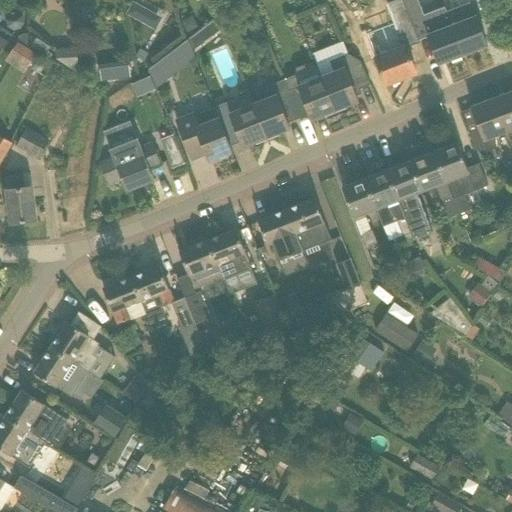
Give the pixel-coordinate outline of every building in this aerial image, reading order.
[(412,20),(404,0),(395,0),(386,4),(396,29),(385,34),(392,51),(376,58),(386,84),(417,73),(407,47),(420,42),(411,20),(412,20)] [(133,17),(140,5),(133,1),(126,14),(133,17)] [(454,8),(447,12),(463,55),(488,45),(476,15),(475,16),(470,2),(454,8)] [(424,21),(429,34),(441,63),(463,55),(447,12),(424,21)] [(24,23),(23,17),(17,13),(10,14),(6,20),(8,27),(14,31),(21,29),(24,23)] [(198,27),(193,15),(182,21),(187,32),(198,27)] [(188,39),(189,41),(193,51),(223,28),(219,17),(188,39)] [(29,46),(29,33),(24,33),(20,36),(18,39),(29,46)] [(0,52),(1,53),(8,42),(0,36),(0,52)] [(54,55),(48,51),(51,47),(37,37),(30,46),(50,60),(54,55)] [(13,65),(25,45),(19,41),(6,62),(13,65)] [(196,59),(193,51),(189,41),(150,70),(157,89),(196,59)] [(25,45),(13,65),(25,73),(37,53),(25,45)] [(80,75),(77,47),(56,49),(56,58),(80,75)] [(141,48),(136,57),(144,61),(149,53),(141,48)] [(355,92),(372,85),(361,61),(349,54),(330,61),(335,72),(322,77),(336,112),(347,108),(346,105),(359,101),(355,92)] [(101,79),(131,77),(130,62),(100,65),(101,79)] [(324,114),(325,117),(336,112),(322,77),(305,84),(295,75),(284,80),(289,91),(288,91),(297,114),(308,110),(312,119),(324,114)] [(268,140),(279,135),(278,133),(290,128),(286,118),(297,114),(288,91),(289,91),(284,80),(266,87),(266,100),(254,105),(268,140)] [(511,91),(494,98),(507,132),(511,130),(511,91)] [(477,148),(483,153),(497,148),(496,136),(507,132),(494,98),(472,106),(480,127),(469,131),(477,148)] [(256,142),(257,144),(268,140),(254,105),(242,109),(232,100),(215,107),(229,141),(240,137),(243,147),(256,142)] [(220,159),(228,156),(227,153),(233,151),(229,141),(215,107),(177,122),(191,156),(205,150),(209,160),(219,156),(220,159)] [(27,127),(17,145),(40,158),(50,140),(27,127)] [(165,151),(178,146),(173,134),(160,140),(165,151)] [(150,168),(161,164),(153,142),(141,147),(140,143),(137,138),(111,149),(114,158),(100,163),(108,184),(122,178),(127,191),(154,180),(150,168)] [(468,168),(458,142),(435,151),(460,214),(471,209),(465,194),(488,185),(479,163),(468,168)] [(448,218),(460,214),(435,151),(411,161),(423,190),(436,185),(448,218)] [(433,232),(417,192),(423,190),(411,161),(387,170),(412,233),(414,239),(433,232)] [(377,208),(384,226),(399,220),(404,235),(412,233),(387,170),(366,178),(377,208)] [(12,223),(37,220),(32,186),(25,187),(24,174),(6,176),(8,190),(7,190),(12,223)] [(354,217),(356,216),(365,213),(377,208),(366,178),(343,187),(354,217)] [(315,198),(287,209),(303,250),(329,240),(331,239),(315,198)] [(287,209),(258,220),(268,244),(273,242),(280,261),(304,252),(303,250),(287,209)] [(250,265),(236,229),(208,240),(222,277),(223,279),(251,268),(250,265)] [(363,234),(368,249),(379,245),(373,230),(363,234)] [(180,251),(189,274),(189,275),(190,275),(195,288),(222,277),(208,240),(180,251)] [(338,263),(348,289),(360,285),(350,258),(338,263)] [(161,307),(172,303),(174,302),(169,290),(170,290),(160,265),(132,277),(141,302),(145,313),(150,324),(165,318),(161,307)] [(141,302),(132,277),(104,288),(113,312),(113,311),(118,324),(145,313),(141,302)] [(468,297),(481,307),(492,292),(479,283),(468,297)] [(189,305),(195,322),(196,324),(211,317),(201,291),(186,297),(189,305)] [(295,294),(279,300),(285,315),(301,308),(295,294)] [(451,298),(432,313),(466,335),(474,325),(451,298)] [(275,300),(256,308),(264,326),(283,318),(275,300)] [(407,351),(418,333),(387,313),(375,331),(407,351)] [(89,371),(97,358),(92,355),(100,343),(94,339),(82,330),(68,321),(51,347),(89,371)] [(196,324),(195,322),(180,327),(191,354),(206,349),(196,324)] [(110,336),(118,347),(139,337),(134,325),(110,336)] [(217,329),(202,335),(207,349),(223,343),(217,329)] [(362,338),(351,355),(372,369),(383,351),(362,338)] [(254,339),(243,357),(260,367),(271,349),(254,339)] [(423,340),(412,356),(427,365),(437,349),(423,340)] [(56,386),(72,397),(89,371),(51,347),(35,372),(56,386)] [(255,371),(229,358),(214,386),(241,400),(255,371)] [(137,402),(151,384),(138,374),(124,393),(137,402)] [(44,404),(23,390),(6,416),(28,429),(28,430),(59,450),(72,430),(64,425),(67,420),(44,405),(44,404)] [(114,438),(128,417),(106,403),(93,424),(114,438)] [(501,418),(511,425),(511,404),(510,404),(501,418)] [(343,420),(348,412),(339,406),(333,414),(343,420)] [(233,413),(227,409),(213,433),(220,437),(233,413)] [(356,436),(365,420),(351,412),(342,428),(356,436)] [(6,416),(0,424),(0,447),(11,455),(22,462),(30,450),(19,443),(28,430),(28,429),(6,416)] [(118,479),(143,433),(126,423),(101,469),(118,479)] [(101,446),(105,449),(111,448),(114,444),(113,438),(109,435),(103,436),(100,440),(101,446)] [(418,454),(411,468),(434,480),(441,467),(418,454)] [(54,478),(35,468),(29,478),(48,489),(54,478)] [(84,493),(96,476),(85,469),(74,485),(84,493)] [(225,473),(221,481),(240,492),(244,484),(225,473)] [(76,511),(78,508),(21,475),(14,487),(15,488),(57,511),(76,511)] [(0,511),(15,488),(14,487),(4,481),(0,478),(0,511)] [(168,511),(226,511),(178,486),(165,510),(168,511)] [(438,493),(431,507),(441,511),(461,511),(464,507),(438,493)] [(265,509),(268,500),(256,495),(252,503),(255,504),(253,507),(258,509),(259,507),(265,509)]
